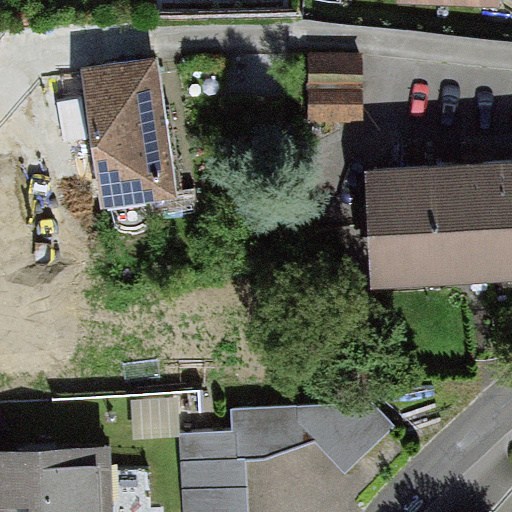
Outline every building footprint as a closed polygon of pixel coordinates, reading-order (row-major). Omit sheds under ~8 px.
[(0,211),(180,185),(159,45),(0,68),(0,211)] [(364,63),(310,63),(310,116),(364,117),(364,63)] [(511,144),(367,152),(373,271),(511,263),(511,144)] [(131,392),(134,433),(180,430),(180,427),(178,390),(131,392)] [(180,430),(185,511),(251,511),(247,453),(266,452),(316,434),(347,467),(391,425),(384,405),(375,394),(232,402),(235,424),(180,427),(180,430)] [(114,511),(111,432),(0,436),(0,511),(114,511)]
